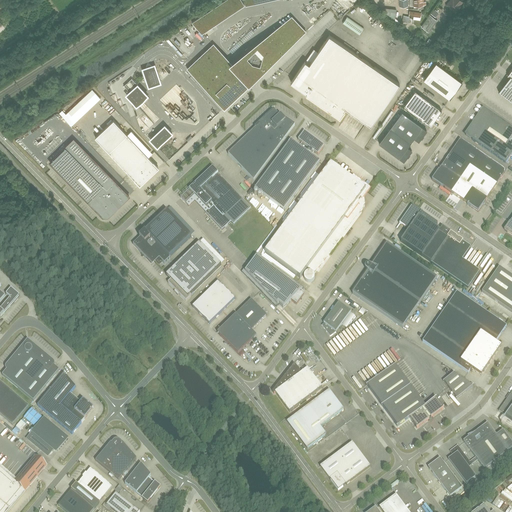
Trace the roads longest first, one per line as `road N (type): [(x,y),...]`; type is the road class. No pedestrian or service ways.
road 1 (unclassified): [(105,245),(269,94),(407,183)]
road 2 (unclassified): [(407,183),(511,41)]
road 3 (unclassified): [(301,323),(407,183)]
road 4 (unclassified): [(404,464),(301,323)]
road 5 (unclassified): [(117,410),(41,326),(21,323),(0,344)]
road 6 (tertiary): [(0,136),(105,245)]
road 7 (unclassified): [(404,464),(483,402),(511,361)]
road 8 (tertiary): [(249,395),(340,511)]
road 9 (unclassified): [(30,511),(117,410)]
road 10 (unclassified): [(407,183),(511,255)]
road 11 (tertiary): [(105,245),(191,333)]
